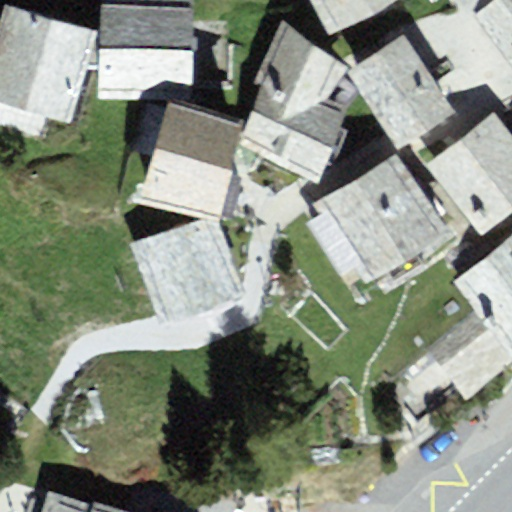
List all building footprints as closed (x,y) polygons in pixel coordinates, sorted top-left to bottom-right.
[(193,0),(98,0),(98,89),(98,99),(179,99),(179,90),(193,90),(193,0)] [(396,0),(312,0),(332,35),(373,13),(396,0)] [(511,0),(493,0),(474,15),(511,63),(511,0)] [(96,29),(2,2),(0,9),(0,102),(69,122),(96,29)] [(349,66),(282,22),(255,86),(269,93),(243,150),(318,186),(349,106),(330,99),(349,66)] [(425,129),(453,111),(402,34),(347,72),(395,149),(425,129)] [(242,119),(170,101),(136,200),(200,217),(217,222),(218,215),(225,188),(230,171),(242,119)] [(453,143),(425,165),(479,234),(511,208),(511,131),(495,111),(453,143)] [(449,229),(397,153),(325,201),(340,222),(378,278),(449,229)] [(245,175),(230,171),(225,188),(218,215),(233,219),(245,175)] [(200,217),(129,245),(159,327),(203,311),(247,295),(217,222),(200,217)] [(511,238),(455,283),(480,312),(430,352),(470,400),(511,360),(511,238)] [(300,511),(301,482),(249,486),(242,511),(300,511)] [(91,511),(94,503),(49,490),(42,511),(91,511)] [(123,511),(94,503),(91,511),(123,511)]
